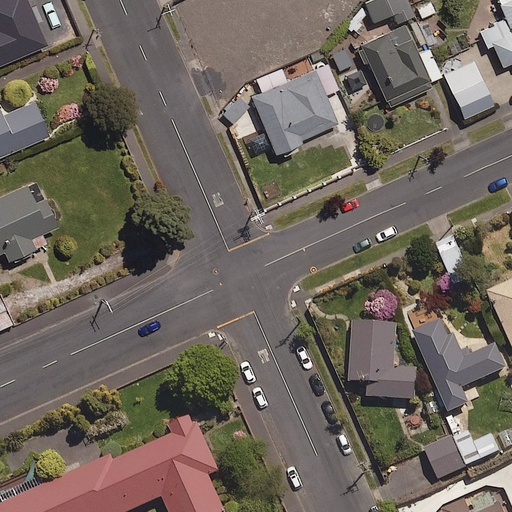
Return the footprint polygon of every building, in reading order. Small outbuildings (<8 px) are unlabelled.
[(29,0),(0,0),(0,66),(49,47),(29,0)] [(245,0),(232,6),(253,51),(244,55),(255,81),(322,51),(308,21),(323,0),(245,0)] [(360,0),(370,20),(389,11),(393,21),(413,11),(407,0),(360,0)] [(430,0),(423,0),(413,5),(421,20),(437,12),(430,0)] [(511,2),(503,6),(511,25),(511,36),(495,44),(506,68),(511,65),(511,2)] [(392,34),(364,46),(389,102),(433,83),(414,40),(398,47),(392,34)] [(469,57),(439,70),(459,116),(489,103),(469,57)] [(341,125),(317,71),(253,99),(277,153),(341,125)] [(245,105),(236,96),(220,112),(229,121),(245,105)] [(0,108),(0,159),(51,137),(36,103),(4,117),(0,108)] [(38,182),(0,199),(0,256),(6,253),(10,263),(38,250),(34,241),(60,228),(38,182)] [(470,278),(451,236),(435,243),(454,285),(470,278)] [(511,286),(492,295),(511,338),(511,286)] [(0,293),(0,325),(12,320),(0,293)] [(446,321),(417,335),(453,416),(474,407),(467,392),(511,372),(511,371),(501,348),(465,364),(446,321)] [(421,404),(423,371),(400,370),(402,328),(358,325),(354,385),(371,386),(371,401),(421,404)] [(226,511),(188,428),(2,511),(155,511),(171,505),(174,511),(226,511)] [(456,438),(428,452),(442,483),(471,470),(456,438)] [(464,511),(459,499),(437,509),(438,511),(500,511),(495,501),(468,511),(464,511)]
